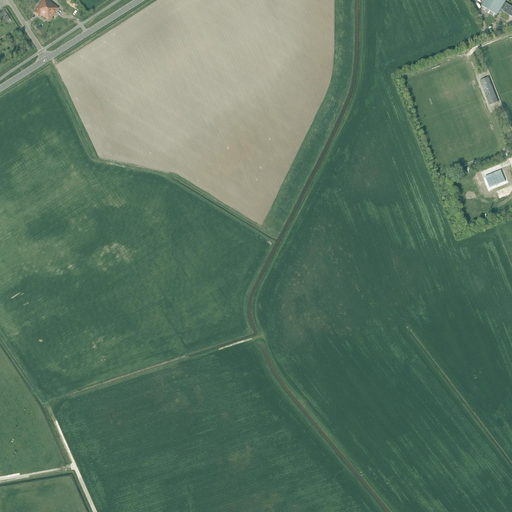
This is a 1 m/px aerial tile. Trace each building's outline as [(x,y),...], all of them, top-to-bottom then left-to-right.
[(45,0),(43,0),(34,12),(38,15),(40,13),(48,20),(57,9),(45,0)] [(499,11),(505,3),(506,0),(484,0),(481,6),(486,9),(485,11),(494,17),(496,15),(497,16),(499,11)] [(511,7),(505,3),(499,11),(502,13),(503,12),(511,17),(511,7)] [(488,78),(480,81),(490,106),(498,103),(488,78)] [(501,171),(485,177),(490,188),(505,182),(501,171)]
